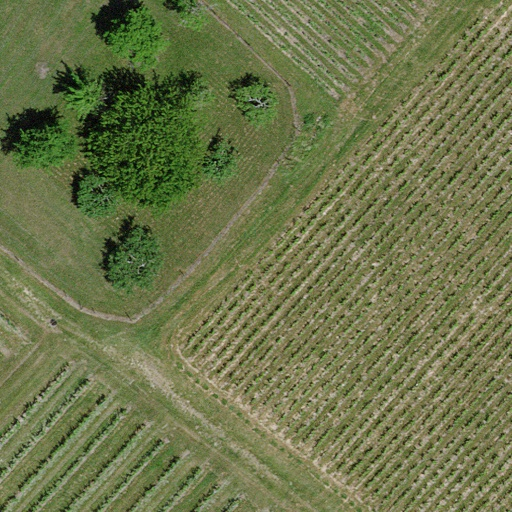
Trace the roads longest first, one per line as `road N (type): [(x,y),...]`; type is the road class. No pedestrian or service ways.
road 1 (track): [(473,0),(144,362)]
road 2 (track): [(326,511),(122,343),(64,326),(0,270)]
